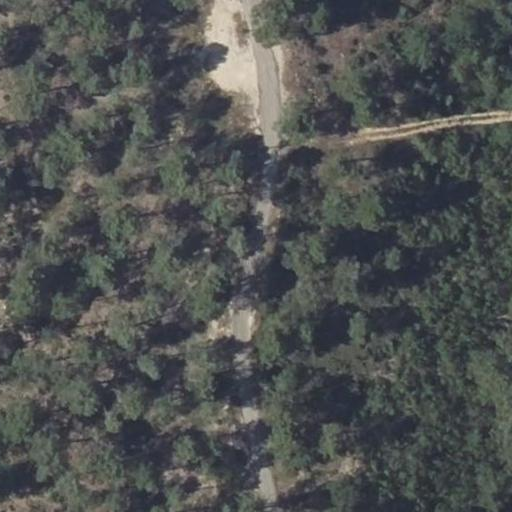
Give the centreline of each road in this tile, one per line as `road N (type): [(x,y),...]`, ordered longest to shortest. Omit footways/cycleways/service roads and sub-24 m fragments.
road 1 (unclassified): [(284,511),(259,433),(239,309),(283,149),(281,77),(255,0)]
road 2 (track): [(511,116),(283,149)]
